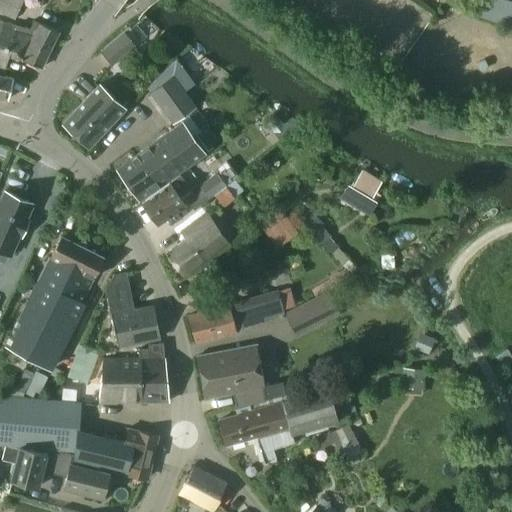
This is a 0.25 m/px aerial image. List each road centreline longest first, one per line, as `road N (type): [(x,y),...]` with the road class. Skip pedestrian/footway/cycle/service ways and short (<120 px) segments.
road 1 (tertiary): [(185,437),(186,378),(165,296),(108,195),(24,130)]
road 2 (residential): [(511,230),(464,255),(448,284),(448,306),(511,421)]
road 3 (tertiary): [(24,130),(114,0)]
